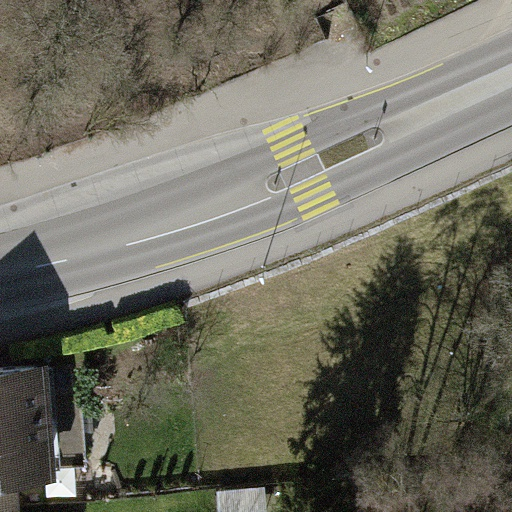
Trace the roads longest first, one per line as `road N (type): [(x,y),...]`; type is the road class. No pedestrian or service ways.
road 1 (secondary): [(511,83),(303,174),(0,272)]
road 2 (unknown): [(0,354),(113,326),(267,273),(511,175)]
